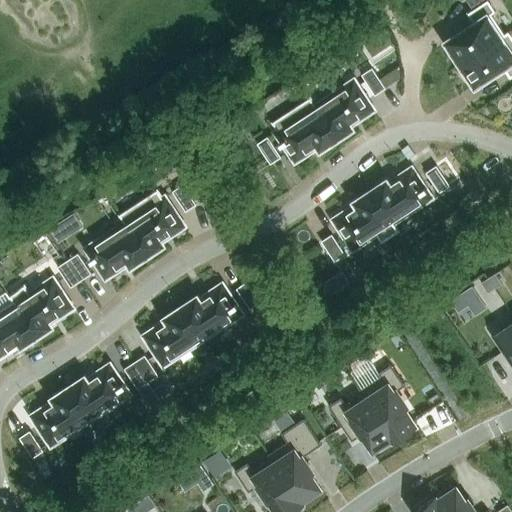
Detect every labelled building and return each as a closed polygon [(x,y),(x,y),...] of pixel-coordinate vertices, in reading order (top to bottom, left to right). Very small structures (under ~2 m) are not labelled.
[(475,22),(447,40),(461,62),(505,33),(505,32),(491,12),(495,10),(489,0),(485,0),(468,11),(475,22)] [(461,62),(459,63),(474,86),(504,66),(511,76),(511,75),(511,34),(509,30),(509,29),(505,32),(505,33),(461,62)] [(373,67),(362,74),(376,94),(386,88),(373,67)] [(316,105),(315,105),(337,138),(353,127),(350,123),(359,117),(359,118),(374,109),(354,79),(316,105)] [(311,97),(273,122),(278,130),(276,131),(281,139),(280,140),(282,143),(283,142),(295,160),(310,151),(309,150),(318,144),(320,148),(337,138),(315,105),(316,105),(311,97)] [(268,136),(257,143),(271,163),(281,156),(268,136)] [(436,165),(426,172),(439,192),(450,185),(436,165)] [(387,179),(371,190),(393,222),(432,196),(426,188),(428,187),(426,184),(424,185),(412,167),(398,176),(398,177),(390,183),(387,179)] [(183,184),(173,191),(186,211),(196,204),(183,184)] [(157,189),(120,214),(125,222),(126,221),(148,254),(164,243),(161,239),(169,234),(170,235),(185,225),(165,195),(163,197),(157,189)] [(348,209),(334,218),(353,248),(377,233),(382,241),(399,230),(393,222),(371,190),(355,200),(358,204),(349,210),(348,209)] [(125,222),(86,247),(92,256),(91,257),(93,259),(94,258),(106,277),(121,267),(120,266),(129,260),(131,265),(148,254),(126,221),(125,222)] [(60,222),(50,229),(59,242),(69,235),(60,222)] [(332,234),(322,241),(335,261),(345,254),(332,234)] [(78,253),(68,260),(81,280),(92,273),(78,253)] [(68,260),(58,266),(71,286),(81,280),(68,260)] [(496,273),(489,278),(495,288),(502,283),(496,273)] [(25,284),(8,295),(13,303),(14,302),(36,335),(52,325),(49,321),(58,315),(59,316),(73,307),(54,277),(31,292),(30,292),(25,284)] [(489,278),(482,282),(489,292),(495,288),(489,278)] [(247,281),(237,288),(250,308),(260,301),(247,281)] [(197,296),(181,306),(203,339),(242,313),(223,283),(209,292),(209,293),(199,300),(197,296)] [(472,286),(463,292),(467,299),(471,300),(478,295),(472,286)] [(13,303),(0,311),(0,354),(9,349),(8,348),(17,342),(20,346),(36,335),(14,302),(13,303)] [(158,326),(144,335),(164,365),(203,339),(181,306),(166,316),(168,320),(158,327),(158,326)] [(511,324),(497,334),(511,356),(511,324)] [(145,354),(135,361),(148,381),(158,374),(145,354)] [(135,361),(125,368),(138,388),(148,381),(135,361)] [(381,375),(362,388),(365,392),(394,436),(395,438),(416,424),(406,409),(407,408),(396,391),(406,384),(392,363),(379,371),(381,375)] [(84,376),(69,386),(91,419),(130,393),(110,364),(96,373),(97,374),(87,380),(84,376)] [(163,382),(154,389),(165,405),(175,399),(163,382)] [(45,406),(32,415),(51,445),(91,419),(69,386),(53,397),(56,401),(46,407),(45,406)] [(342,396),(329,404),(343,425),(353,419),(364,436),(365,435),(374,449),(378,446),(380,450),(392,442),(390,438),(394,436),(365,392),(347,404),(342,396)] [(288,441),(270,452),(302,500),(305,498),(308,501),(320,494),(317,490),(321,488),(312,474),(313,473),(302,456),(322,443),(305,417),(282,432),(288,441)] [(30,430),(20,437),(33,457),(43,450),(30,430)] [(248,461),(235,470),(249,491),(259,485),(270,502),(272,501),(279,511),(288,511),(303,502),(302,500),(270,452),(268,454),(271,458),(253,469),(248,461)] [(201,464),(192,470),(204,490),(214,483),(201,464)] [(436,496),(435,497),(444,511),(489,511),(488,509),(482,511),(475,511),(467,498),(465,499),(456,486),(453,488),(450,485),(438,492),(441,496),(437,498),(436,496)] [(156,505),(149,494),(140,500),(147,511),(156,505)] [(444,511),(435,497),(415,510),(416,511),(444,511)]
